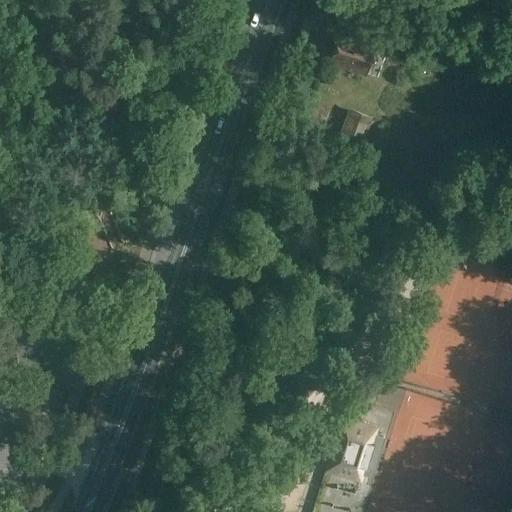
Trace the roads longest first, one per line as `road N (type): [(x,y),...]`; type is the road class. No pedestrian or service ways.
road 1 (primary): [(86,511),(208,206),(273,0)]
road 2 (track): [(511,163),(215,511)]
road 3 (track): [(0,95),(72,95),(132,79),(151,50),(143,0)]
